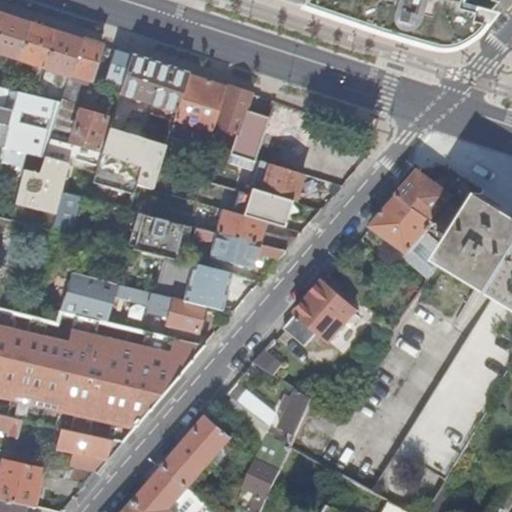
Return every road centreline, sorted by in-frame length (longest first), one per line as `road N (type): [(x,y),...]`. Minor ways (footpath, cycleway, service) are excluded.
road 1 (residential): [(96,511),(441,104)]
road 2 (primary): [(441,104),(113,0)]
